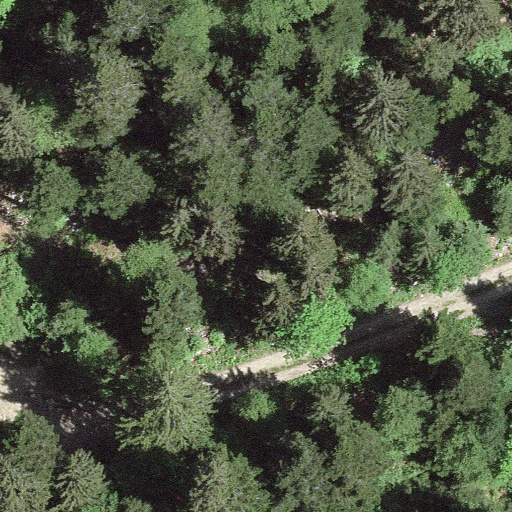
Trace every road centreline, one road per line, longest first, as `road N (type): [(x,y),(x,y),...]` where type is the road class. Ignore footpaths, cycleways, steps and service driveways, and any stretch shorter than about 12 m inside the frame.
road 1 (track): [(511,264),(298,358),(0,459)]
road 2 (track): [(511,321),(298,358)]
